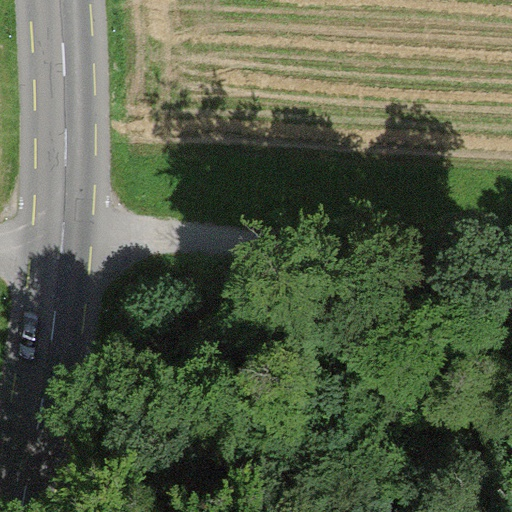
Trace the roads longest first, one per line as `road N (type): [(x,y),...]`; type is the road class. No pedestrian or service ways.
road 1 (tertiary): [(65,0),(59,218),(12,511)]
road 2 (track): [(59,218),(511,302)]
